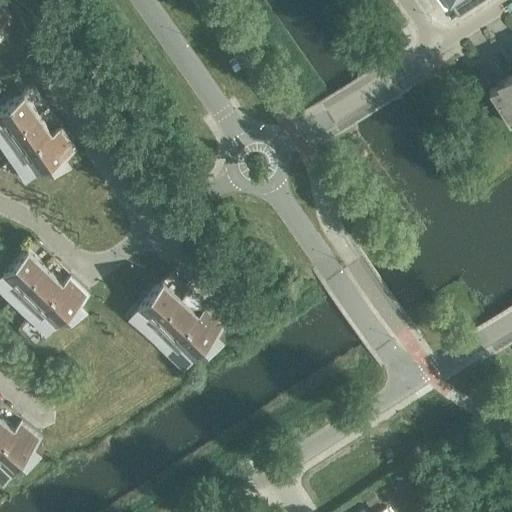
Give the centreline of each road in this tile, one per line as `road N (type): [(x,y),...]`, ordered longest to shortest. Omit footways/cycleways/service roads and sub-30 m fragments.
road 1 (tertiary): [(271,185),(410,383)]
road 2 (residential): [(151,232),(45,78)]
road 3 (residential): [(279,147),(436,46)]
road 4 (residential): [(151,232),(104,268),(0,206)]
road 5 (tertiary): [(142,0),(242,142)]
road 6 (unclassified): [(269,473),(410,383)]
road 7 (tertiary): [(410,383),(511,318)]
